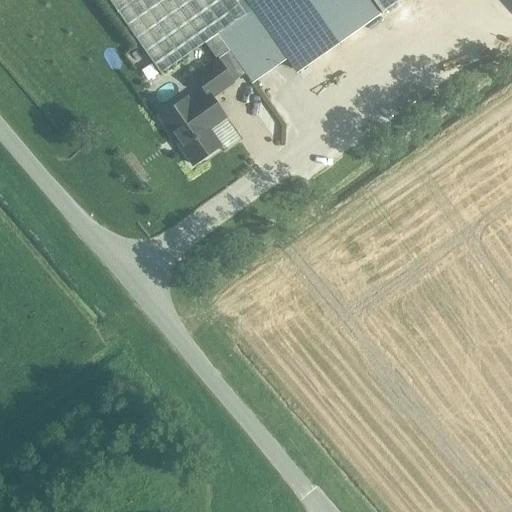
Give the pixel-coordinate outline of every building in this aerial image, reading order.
[(108,0),(160,73),(245,14),(234,0),(108,0)] [(378,15),(367,0),(247,0),(297,71),(378,15)] [(367,0),(378,15),(398,0),(367,0)] [(186,99),(159,118),(192,165),(219,146),(208,130),(224,119),(210,99),(232,83),(216,60),(193,76),(204,92),(189,102),(186,99)] [(265,87),(255,93),(265,108),(274,102),(265,87)]
